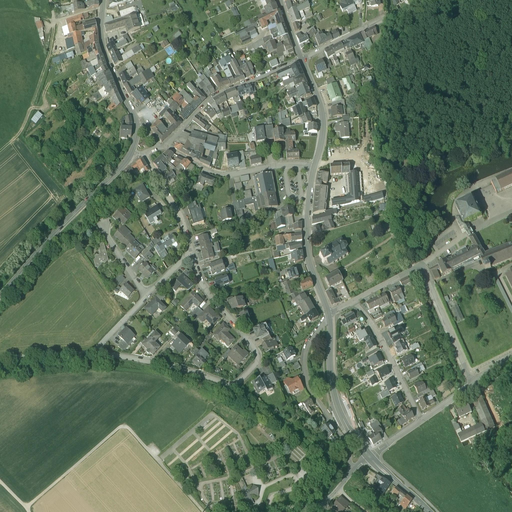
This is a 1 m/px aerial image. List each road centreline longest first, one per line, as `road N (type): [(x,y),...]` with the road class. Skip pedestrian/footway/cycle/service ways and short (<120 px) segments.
road 1 (track): [(26,507),(124,425),(204,511)]
road 2 (tertiary): [(0,293),(132,149)]
road 3 (residential): [(328,312),(309,337),(304,367),(352,470)]
road 4 (residential): [(99,351),(227,383),(259,359)]
road 5 (residential): [(301,58),(216,93),(164,144)]
road 6 (residential): [(164,144),(224,173),(284,163),(314,168)]
road 7 (tertiary): [(328,312),(332,384),(369,455)]
road 8 (tertiary): [(314,168),(307,256),(328,312)]
road 9 (residential): [(351,300),(370,319),(421,419)]
road 10 (residential): [(301,58),(417,0)]
road 11 (residential): [(472,382),(421,264)]
road 12 (tertiary): [(136,121),(106,58),(103,0)]
road 13 (residential): [(192,254),(200,281),(259,359)]
